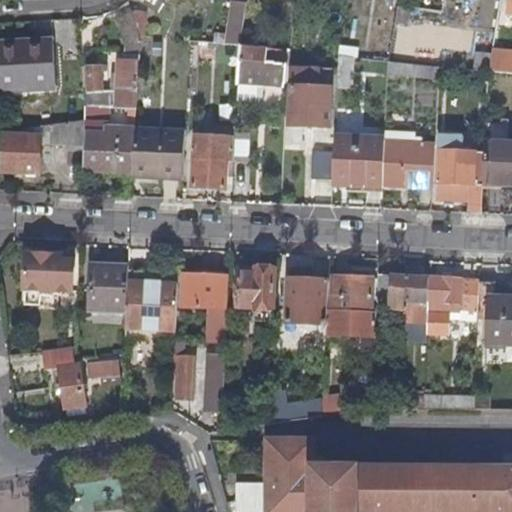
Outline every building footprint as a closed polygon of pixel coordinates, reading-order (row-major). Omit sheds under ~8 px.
[(239,39),(241,1),(227,0),(224,38),(239,39)] [(127,10),(126,34),(144,35),(145,11),(127,10)] [(158,40),(139,38),(139,54),(157,54),(158,40)] [(0,45),(0,92),(57,90),(55,43),(0,45)] [(214,46),(189,44),(188,61),(213,63),(214,46)] [(262,50),(239,48),(239,86),(273,88),(273,82),(284,83),(285,67),(262,66),(262,50)] [(511,58),(491,55),(488,73),(511,75),(511,58)] [(102,66),(84,67),(87,107),(136,110),(138,63),(120,62),(118,84),(111,84),(110,93),(102,92),(102,66)] [(292,89),(289,127),(328,129),(330,91),(292,89)] [(85,133),(85,121),(52,125),(51,145),(68,146),(67,167),(83,167),(85,133)] [(41,135),(41,145),(51,145),(52,125),(42,127),(41,135)] [(133,175),(133,178),(152,179),(152,173),(183,175),(185,130),(135,128),(135,130),(133,175)] [(83,167),(83,172),(133,175),(135,130),(120,129),(120,135),(85,133),(83,167)] [(234,140),(235,136),(235,131),(204,129),(203,139),(234,140)] [(41,135),(5,133),(4,172),(40,173),(41,145),(41,135)] [(234,140),(234,165),(247,165),(248,136),(235,136),(234,140)] [(333,186),(384,188),(386,147),(385,140),(335,137),(334,154),(333,186)] [(227,164),(234,165),(234,140),(203,139),(195,139),(194,161),(193,162),(192,188),(226,190),(227,164)] [(433,189),(435,149),(386,147),(384,188),(433,189)] [(332,189),(333,186),(334,154),(312,153),(310,188),(332,189)] [(482,216),(483,187),(475,186),(476,155),(438,153),(436,184),(469,185),(467,215),(482,216)] [(511,159),(488,158),(488,168),(491,167),(490,196),(506,196),(511,196),(511,159)] [(63,255),(29,255),(27,290),(75,292),(75,262),(63,262),(63,255)] [(90,312),(127,313),(129,282),(129,267),(91,266),(90,312)] [(239,273),(237,309),(273,311),(274,268),(256,267),(255,273),(239,273)] [(203,309),(225,310),(226,276),(183,275),(182,308),(203,309)] [(427,326),(428,279),(390,277),(389,311),(403,312),(403,325),(427,326)] [(331,312),(371,313),(373,280),(333,278),(331,312)] [(477,307),(479,285),(478,282),(428,279),(427,326),(426,328),(447,329),(448,311),(449,306),(458,307),(458,312),(477,313),(477,307)] [(286,324),(327,325),(328,281),(288,280),(286,324)] [(126,341),(174,343),(175,342),(178,285),(129,282),(127,313),(126,341)] [(511,297),(493,297),(493,286),(479,285),(477,307),(487,308),(486,331),(511,332),(511,297)] [(226,328),(227,310),(225,310),(203,309),(202,328),(226,328)] [(80,368),(75,368),(73,352),(44,357),(46,372),(61,370),(66,409),(87,406),(80,368)] [(38,353),(9,356),(10,369),(40,367),(38,353)] [(204,422),(223,422),(225,357),(207,356),(204,422)] [(179,358),(177,402),(192,403),(195,359),(179,358)] [(121,375),(119,362),(100,364),(102,378),(121,375)] [(511,399),(474,400),(474,411),(511,411),(511,399)] [(374,400),(374,410),(394,411),(424,411),(424,400),(374,400)] [(424,400),(424,411),(474,411),(474,400),(424,400)] [(511,511),(511,469),(313,468),(313,441),(267,440),(267,511),(511,511)]
